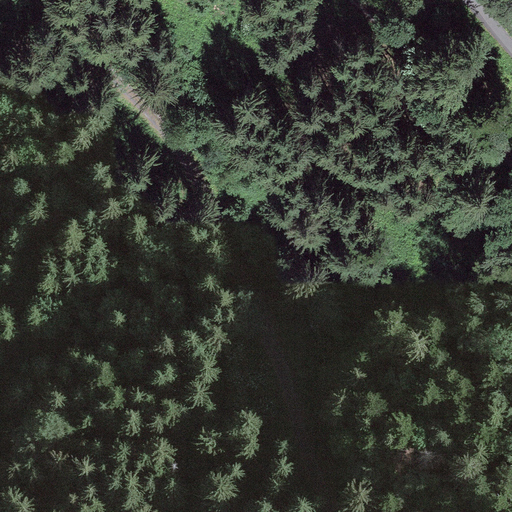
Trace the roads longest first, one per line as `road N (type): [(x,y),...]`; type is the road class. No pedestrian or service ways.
road 1 (track): [(335,511),(280,348),(179,149),(46,0)]
road 2 (track): [(511,162),(414,52),(355,0)]
